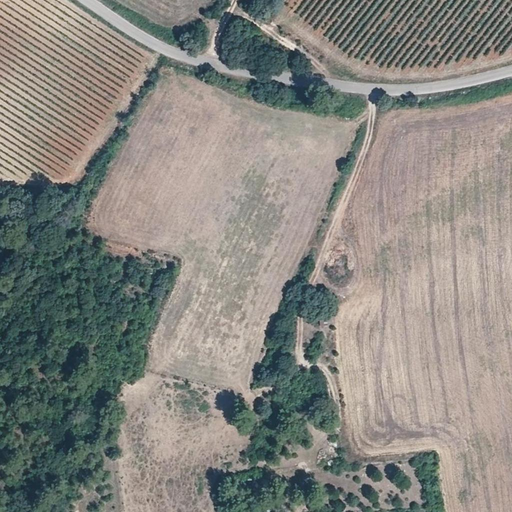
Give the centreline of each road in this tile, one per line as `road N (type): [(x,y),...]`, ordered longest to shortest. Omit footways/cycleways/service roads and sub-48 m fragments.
road 1 (tertiary): [(383,91),(228,69),(149,41),(86,0)]
road 2 (unclassified): [(383,91),(314,260)]
road 3 (tertiary): [(511,71),(383,91)]
